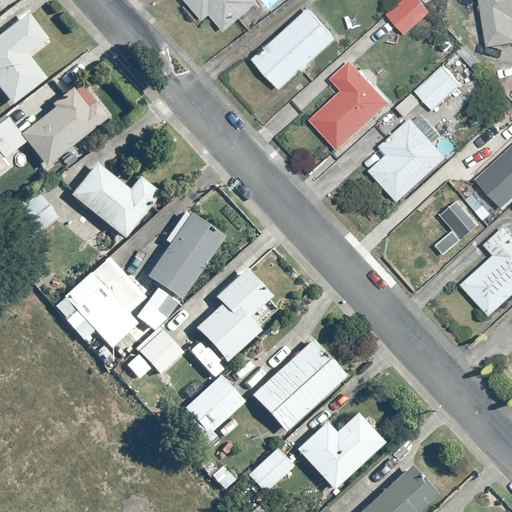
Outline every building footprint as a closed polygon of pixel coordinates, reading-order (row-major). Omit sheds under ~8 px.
[(188,0),(203,18),(210,12),(224,28),(257,1),(256,0),(188,0)] [(431,10),(421,0),(403,0),(388,14),(406,33),(431,10)] [(511,0),(482,0),(489,46),(511,42),(511,0)] [(336,37),(308,6),(252,56),(281,87),(336,37)] [(46,39),(26,12),(0,31),(0,88),(11,103),(44,77),(26,54),(46,39)] [(391,102),(352,60),(333,77),(345,89),(312,119),(340,149),(391,102)] [(461,83),(443,65),(417,90),(434,109),(461,83)] [(27,151),(31,148),(39,157),(16,175),(31,194),(54,176),(46,165),(107,115),(74,75),(58,88),(13,125),(3,113),(0,115),(0,172),(9,165),(4,159),(22,145),(27,151)] [(471,182),(511,143),(511,125),(500,113),(447,163),(398,206),(431,243),(426,248),(441,264),(483,227),(465,206),(481,193),(471,182)] [(447,156),(413,118),(382,145),(390,154),(372,170),(399,200),(447,156)] [(128,190),(94,162),(69,193),(123,237),(159,193),(139,176),(128,190)] [(56,215),(38,192),(14,210),(32,233),(56,215)] [(223,236),(188,212),(145,274),(179,299),(223,236)] [(511,295),(511,233),(505,225),(486,242),(497,253),(463,283),(491,314),(511,295)] [(65,295),(108,339),(114,334),(117,337),(134,320),(127,312),(142,297),(103,258),(65,295)] [(268,298),(241,267),(212,293),(221,303),(194,326),(225,360),(258,331),(246,317),(268,298)] [(181,351),(157,326),(134,347),(158,373),(181,351)] [(344,376),(311,339),(250,394),(284,430),(344,376)] [(243,400),(218,374),(173,417),(206,451),(218,440),(210,431),(243,400)] [(382,442),(356,412),(334,433),(324,422),(295,449),(331,488),(382,442)] [(291,465),(275,447),(246,473),(262,491),(291,465)] [(409,466),(358,511),(417,511),(436,496),(409,466)]
